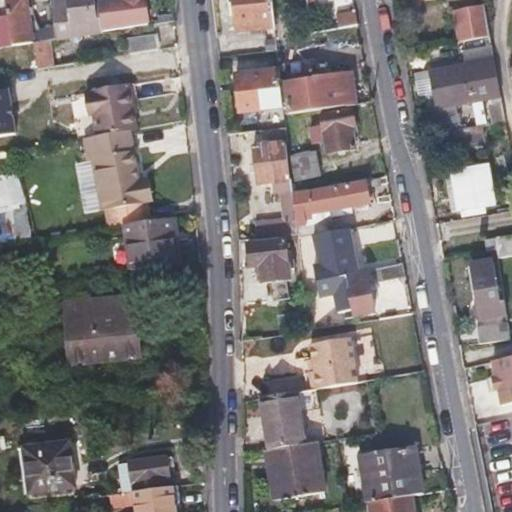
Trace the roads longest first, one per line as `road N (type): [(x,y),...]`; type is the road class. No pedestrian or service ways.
road 1 (residential): [(475,511),(373,0)]
road 2 (residential): [(225,511),(220,264),(193,0)]
